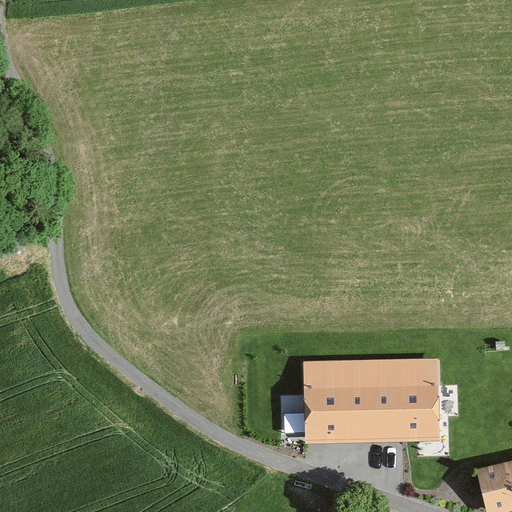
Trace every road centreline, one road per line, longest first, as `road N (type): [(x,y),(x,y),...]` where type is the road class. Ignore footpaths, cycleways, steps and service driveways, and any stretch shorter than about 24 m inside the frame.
road 1 (track): [(0,42),(47,158),(69,311),(108,355),(202,423),(265,456)]
road 2 (residential): [(265,456),(415,511)]
